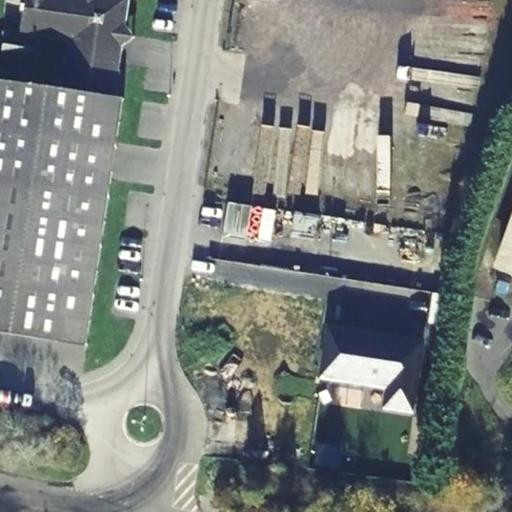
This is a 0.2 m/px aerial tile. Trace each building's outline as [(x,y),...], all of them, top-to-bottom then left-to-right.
[(22,0),(18,36),(68,42),(62,90),(0,81),(0,335),(85,348),(123,99),(113,97),(120,46),(123,25),(126,0),(22,0)] [(123,25),(120,46),(133,37),(123,25)] [(246,238),(251,206),(227,203),(222,234),(246,238)] [(511,232),(498,270),(511,275),(511,232)] [(423,340),(332,326),(324,374),(389,384),(385,407),(411,411),(423,340)]
